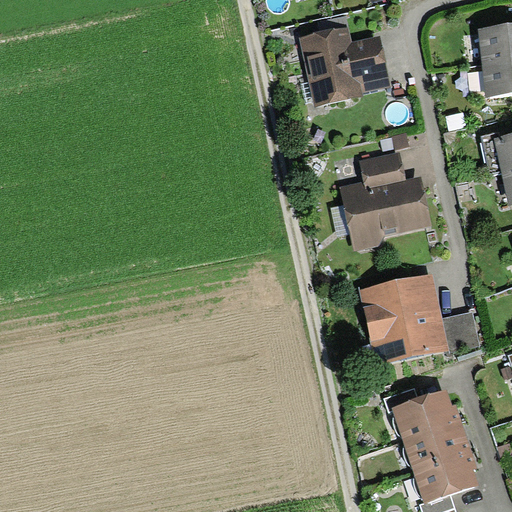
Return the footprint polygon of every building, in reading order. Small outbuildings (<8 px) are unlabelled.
[(391,86),(379,35),(353,41),(349,25),(300,37),(316,107),(365,96),(364,92),(391,86)] [(485,63),(511,62),(511,28),(483,30),(485,63)] [(511,62),(485,63),(487,97),(511,95),(511,62)] [(503,170),(511,168),(511,133),(497,136),(503,170)] [(503,170),(497,136),(479,140),(485,173),(503,170)] [(359,163),(362,181),(364,187),(406,178),(401,154),(359,163)] [(511,168),(503,170),(510,203),(511,202),(511,168)] [(431,225),(420,175),(406,178),(364,187),(362,181),(341,186),(355,252),(383,246),(380,236),(431,225)] [(441,318),(433,273),(365,285),(380,362),(447,351),(441,318)] [(478,345),(472,312),(441,318),(447,351),(478,345)] [(388,394),(394,411),(420,402),(415,386),(388,394)] [(394,411),(403,441),(454,425),(444,395),(420,402),(394,411)] [(403,441),(413,471),(464,456),(454,425),(403,441)] [(473,486),(464,456),(413,471),(422,502),(449,493),(473,486)] [(454,511),(449,493),(422,502),(425,511),(454,511)]
